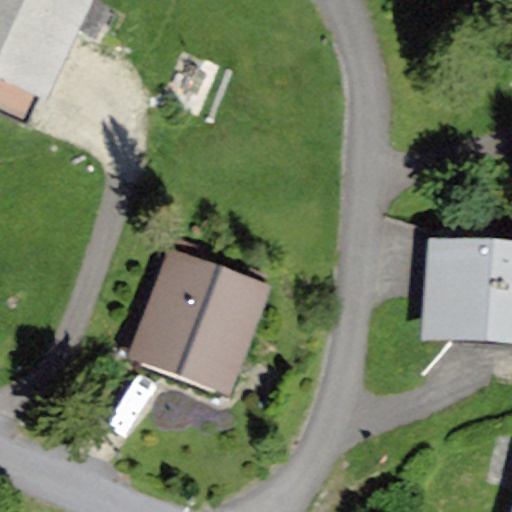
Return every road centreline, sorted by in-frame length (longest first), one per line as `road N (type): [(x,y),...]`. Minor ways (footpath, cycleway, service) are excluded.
road 1 (residential): [(345,0),(373,108),(354,352),(335,414),(281,511)]
road 2 (residential): [(120,511),(0,459)]
